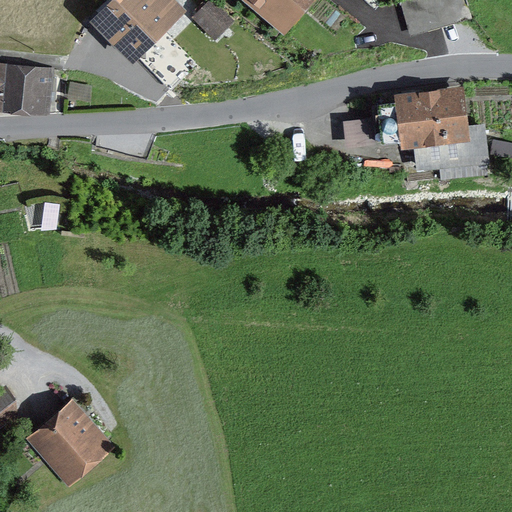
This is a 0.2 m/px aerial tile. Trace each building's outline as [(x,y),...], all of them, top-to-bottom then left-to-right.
[(118,0),(98,20),(129,50),(176,2),(173,0),(118,0)] [(198,11),(194,15),(213,33),(228,18),(209,0),(204,6),(199,1),(193,7),(198,11)] [(263,0),(283,17),(296,0),(263,0)] [(400,0),(401,0),(409,31),(425,27),(417,0),(400,0)] [(417,0),(425,27),(455,19),(449,0),(417,0)] [(449,0),(455,19),(470,14),(466,0),(449,0)] [(43,107),(47,68),(0,63),(0,104),(3,105),(3,103),(43,107)] [(458,96),(413,101),(416,136),(420,166),(440,164),(442,179),(487,174),(482,126),(461,128),(458,96)] [(376,140),(416,136),(413,101),(372,105),(376,140)] [(13,399),(0,409),(0,437),(16,425),(19,407),(13,399)] [(73,408),(39,437),(70,474),(104,445),(73,408)]
